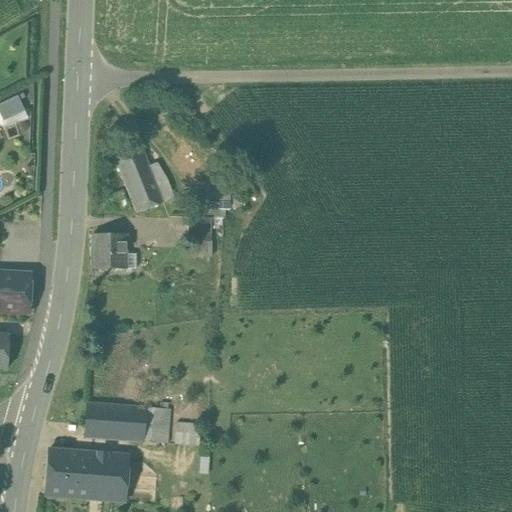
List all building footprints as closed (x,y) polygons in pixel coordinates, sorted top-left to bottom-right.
[(0,109),(5,119),(24,109),(17,95),(0,103),(0,109)] [(148,167),(140,148),(114,158),(136,213),(172,199),(165,180),(156,164),(148,167)] [(208,216),(230,217),(230,187),(208,188),(208,216)] [(123,192),(111,197),(117,213),(120,213),(129,209),(123,192)] [(211,218),(187,218),(187,242),(211,242),(211,218)] [(125,235),(92,235),(91,269),(135,270),(135,255),(125,255),(125,235)] [(211,242),(187,242),(187,258),(211,258),(211,242)] [(29,274),(0,272),(0,312),(27,314),(29,274)] [(169,410),(86,404),(84,438),(167,444),(169,410)] [(198,424),(173,422),(172,445),(197,447),(198,424)] [(94,453),(48,449),(44,497),(90,500),(94,453)] [(127,455),(94,453),(90,500),(124,503),(127,455)] [(201,455),(200,473),(208,473),(209,456),(201,455)]
